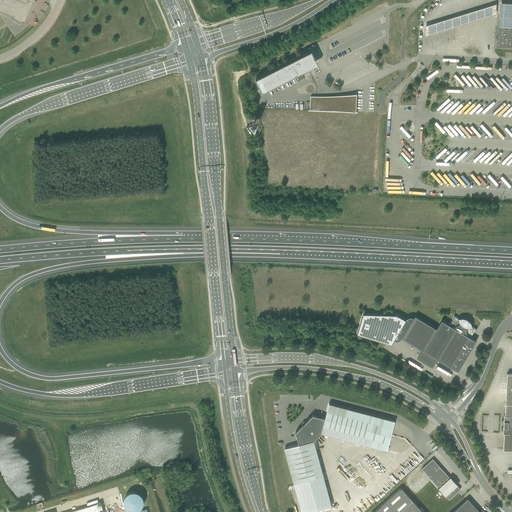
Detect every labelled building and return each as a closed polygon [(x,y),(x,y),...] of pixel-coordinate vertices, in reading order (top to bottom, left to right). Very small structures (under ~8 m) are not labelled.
[(0,0),(0,10),(12,15),(12,16),(24,22),(33,0),(34,0),(36,0),(35,0),(0,0)] [(496,2),(425,24),(425,35),(496,13),(496,2)] [(511,2),(500,2),(499,27),(501,27),(511,27),(511,2)] [(511,24),(509,24),(505,24),(501,27),(499,29),(498,33),(498,37),(496,37),(496,47),(511,47),(511,24)] [(262,92),(308,69),(318,64),(311,50),(255,79),(262,92)] [(310,96),(310,110),(356,112),(356,94),(350,95),(342,95),(335,96),(325,96),(317,96),(310,96)] [(454,316),(455,317),(450,325),(442,320),(437,329),(415,316),(413,318),(411,317),(409,317),(407,318),(405,320),(396,315),(363,314),(357,334),(391,344),(394,340),(396,340),(398,340),(400,339),(402,338),(422,350),(417,358),(432,368),(438,359),(458,371),(476,341),(470,337),(475,329),(476,329),(454,316)] [(511,373),(507,374),(506,384),(500,384),(499,403),(505,403),(505,404),(504,403),(504,404),(505,404),(505,415),(504,415),(504,422),(505,422),(504,426),(503,426),(503,433),(504,433),(503,449),(511,449),(511,373)] [(284,448),(294,485),(301,511),(310,511),(331,506),(323,477),(313,440),(321,433),(358,442),(365,413),(329,403),(325,418),(313,415),(313,414),(305,422),(306,422),(303,425),(302,425),(295,432),(296,433),(299,444),(284,448)] [(395,421),(365,413),(358,442),(387,450),(390,440),(391,434),(393,428),(395,421)] [(449,477),(433,459),(428,462),(421,469),(438,487),(438,488),(445,496),(446,496),(449,499),(456,493),(460,489),(457,486),(458,485),(450,477),(449,477)] [(400,488),(390,497),(373,511),(400,511),(413,501),(400,488)] [(479,511),(467,498),(465,500),(452,511),(484,511),(482,509),(479,511)] [(422,511),(413,501),(400,511),(422,511)] [(103,511),(101,502),(69,511),(103,511)]
